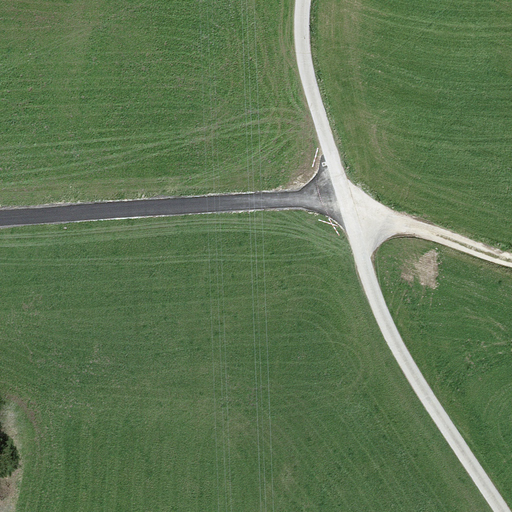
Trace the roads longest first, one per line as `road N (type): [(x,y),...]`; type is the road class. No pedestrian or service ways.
road 1 (track): [(301,0),(313,91),(372,295),(499,511)]
road 2 (track): [(0,220),(343,207),(511,259)]
